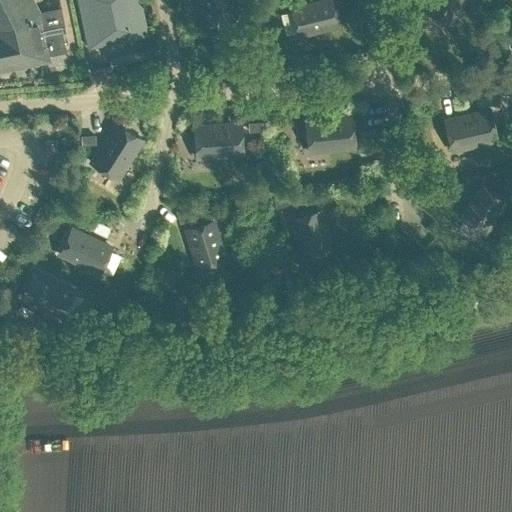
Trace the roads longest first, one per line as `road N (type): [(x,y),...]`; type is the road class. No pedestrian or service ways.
road 1 (residential): [(174,95),(389,86)]
road 2 (residential): [(0,106),(174,95)]
road 3 (residential): [(398,211),(389,86)]
road 4 (residential): [(389,86),(511,80)]
